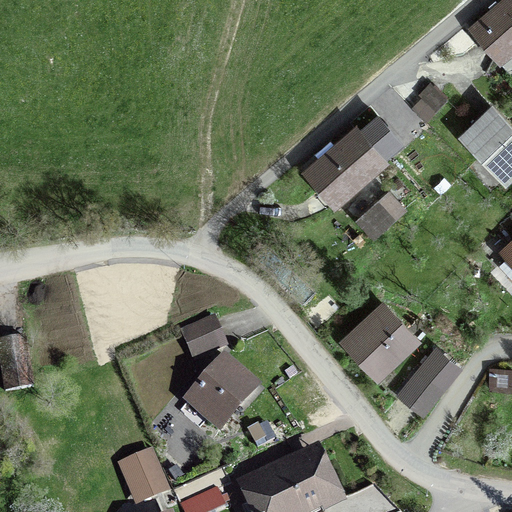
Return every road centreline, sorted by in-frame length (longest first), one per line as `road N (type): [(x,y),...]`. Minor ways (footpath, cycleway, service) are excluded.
road 1 (residential): [(206,267),(234,215),(480,0)]
road 2 (residential): [(206,267),(263,306),(407,469)]
road 3 (residential): [(0,275),(154,252),(206,267)]
road 4 (residential): [(407,469),(476,371),(511,351)]
